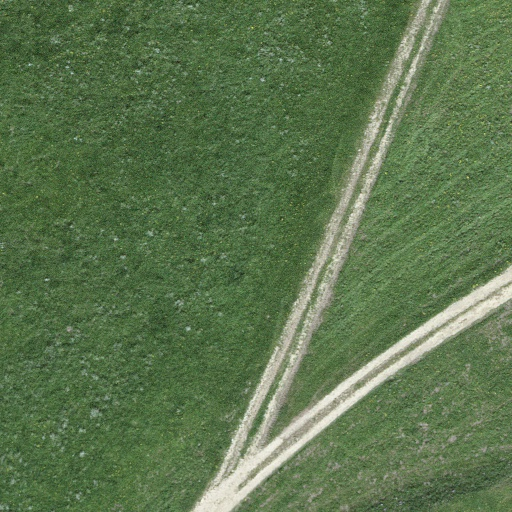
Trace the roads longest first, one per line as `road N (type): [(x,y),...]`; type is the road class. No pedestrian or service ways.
road 1 (track): [(216,511),(430,0)]
road 2 (track): [(511,295),(457,328),(221,511)]
